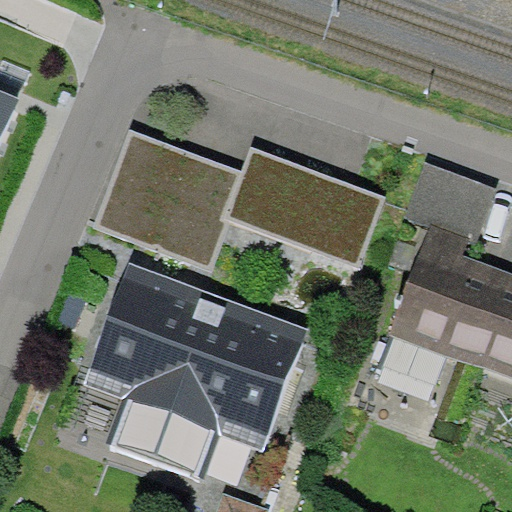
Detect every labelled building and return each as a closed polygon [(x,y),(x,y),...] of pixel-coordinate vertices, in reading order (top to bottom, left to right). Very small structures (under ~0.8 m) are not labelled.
[(0,137),(16,99),(0,92),(0,137)] [(243,170),(129,129),(94,224),(207,265),(226,216),(243,170)] [(382,196),(251,148),(243,170),(226,216),(357,264),(382,196)] [(487,193),(420,168),(399,225),(426,235),(372,381),(437,405),(452,366),(511,388),(511,269),(465,252),(487,193)] [(304,332),(123,268),(81,386),(262,450),(304,332)]
